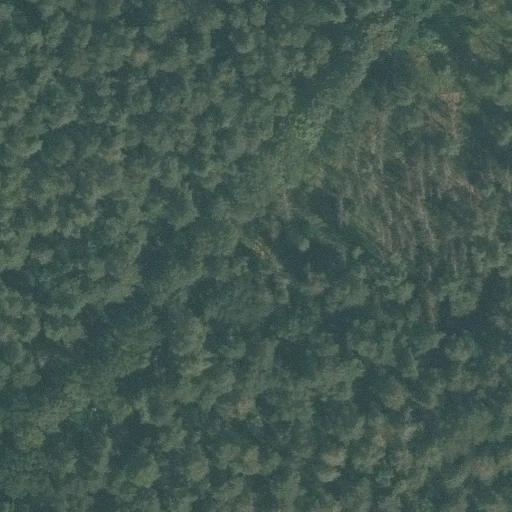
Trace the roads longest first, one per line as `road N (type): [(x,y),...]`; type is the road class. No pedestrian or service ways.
road 1 (unclassified): [(0,482),(41,448),(433,0)]
road 2 (unknown): [(0,434),(384,0)]
road 3 (track): [(511,295),(175,297)]
